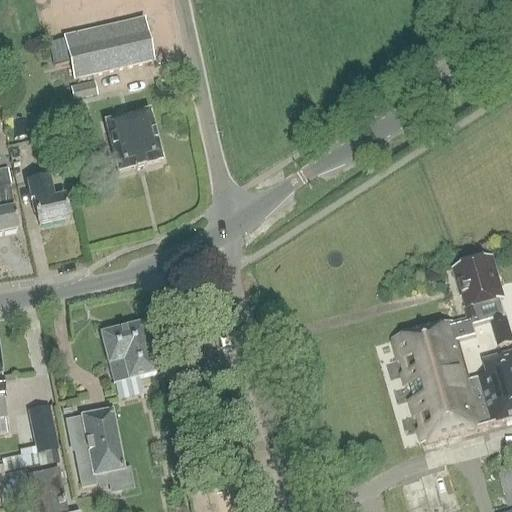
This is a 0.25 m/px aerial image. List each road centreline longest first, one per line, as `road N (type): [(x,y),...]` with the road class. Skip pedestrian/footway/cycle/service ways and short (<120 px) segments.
road 1 (secondary): [(226,230),(511,50)]
road 2 (unclassified): [(301,511),(225,267),(226,230)]
road 3 (secondary): [(0,301),(161,265),(226,230)]
road 4 (unclassified): [(226,230),(182,0)]
road 5 (unknown): [(312,511),(439,458),(511,438)]
